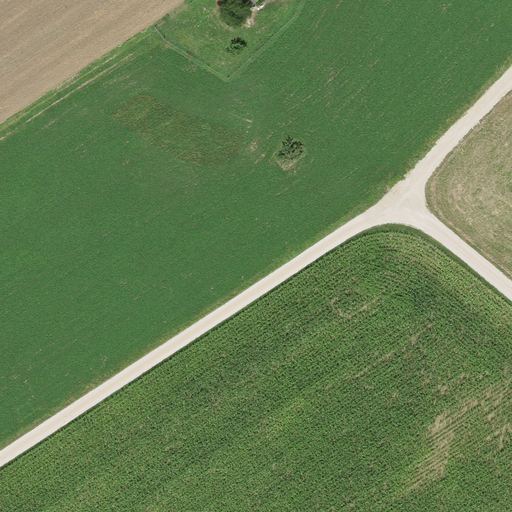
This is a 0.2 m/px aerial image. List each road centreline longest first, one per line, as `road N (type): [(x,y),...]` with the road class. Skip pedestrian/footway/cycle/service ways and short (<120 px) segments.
road 1 (track): [(0,464),(400,203),(511,81)]
road 2 (track): [(511,293),(400,203)]
